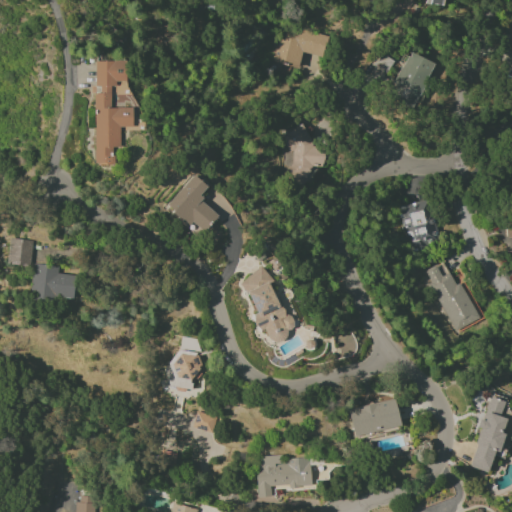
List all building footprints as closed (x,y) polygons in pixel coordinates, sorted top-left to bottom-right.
[(328,36),(287,27),(284,40),(274,38),(269,62),(298,68),(301,53),(323,57),(328,36)] [(431,61),(406,52),(391,96),(416,105),(431,61)] [(94,162),(113,162),(113,147),(119,147),(119,127),(132,127),(132,108),(110,108),(110,95),(125,95),(125,61),(95,61),(95,87),(94,87),(94,162)] [(303,124),(280,134),(293,165),(286,168),(293,187),(306,181),(303,174),(321,167),(303,124)] [(197,198),(207,186),(192,174),(166,208),(188,226),(191,222),(203,231),(216,214),(197,198)] [(399,205),(408,252),(429,248),(428,242),(436,241),(429,200),(399,205)] [(29,266),(31,240),(9,238),(7,264),(29,266)] [(460,282),(453,285),(442,262),(424,271),(453,331),(478,320),(460,282)] [(74,275),(57,274),(57,266),(32,264),(29,298),(52,300),(53,297),(72,299),(74,275)] [(238,283),(258,311),(251,316),(271,345),(296,327),(268,288),(274,284),(261,266),(238,283)] [(199,340),(176,336),(167,385),(188,389),(189,378),(199,380),(204,353),(197,352),(199,340)] [(487,472),(493,454),(502,457),(508,437),(501,435),(507,419),(499,416),(504,401),(488,397),(479,428),(481,429),(469,466),(487,472)] [(347,409),(353,437),(400,427),(394,399),(347,409)] [(209,432),(213,417),(196,412),(191,427),(209,432)] [(173,467),(175,453),(161,451),(159,465),(173,467)] [(308,457),(281,459),(281,455),(258,457),(258,466),(255,466),(257,497),(271,497),(270,488),(310,485),(308,457)] [(94,511),(95,504),(75,502),(73,511),(94,511)] [(195,511),(196,509),(171,503),(168,511),(195,511)]
